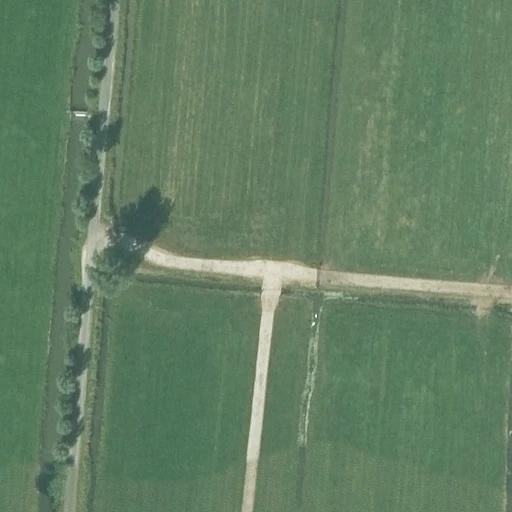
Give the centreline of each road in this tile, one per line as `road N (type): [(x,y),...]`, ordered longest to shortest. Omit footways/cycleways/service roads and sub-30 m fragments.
road 1 (unclassified): [(68,511),(113,0)]
road 2 (track): [(511,292),(271,274)]
road 3 (track): [(271,274),(249,511)]
road 4 (track): [(271,274),(154,259),(92,235)]
